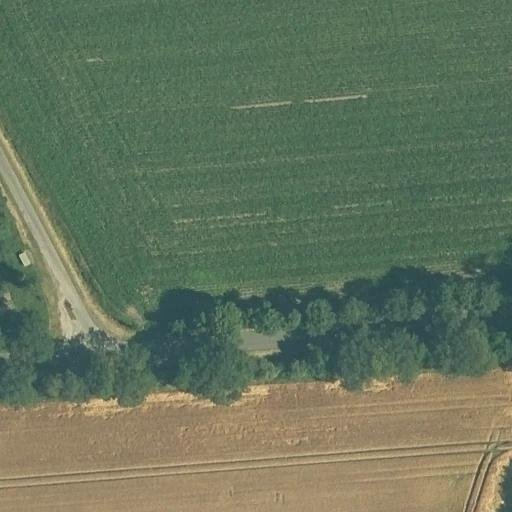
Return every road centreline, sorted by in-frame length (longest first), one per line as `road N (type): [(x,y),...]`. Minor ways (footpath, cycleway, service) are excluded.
road 1 (unclassified): [(511,324),(103,358)]
road 2 (unclassified): [(103,358),(0,159)]
